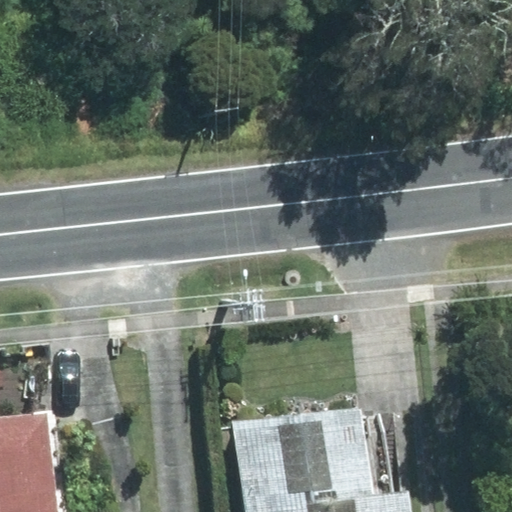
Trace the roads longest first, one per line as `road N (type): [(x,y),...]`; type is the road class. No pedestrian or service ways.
road 1 (secondary): [(511,174),(0,242)]
road 2 (unknown): [(120,226),(157,511)]
